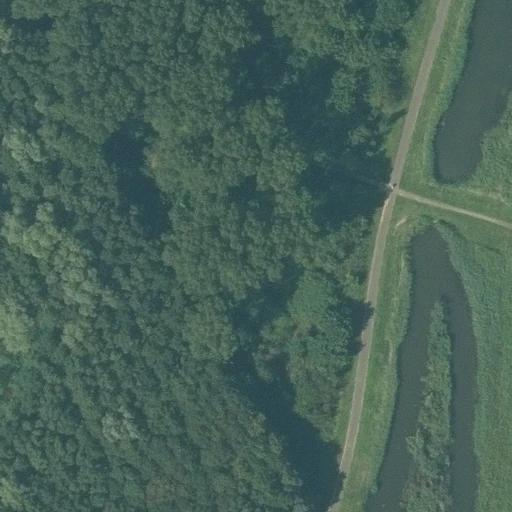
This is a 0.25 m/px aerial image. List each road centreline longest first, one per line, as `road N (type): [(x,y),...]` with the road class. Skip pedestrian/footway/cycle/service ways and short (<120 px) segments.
road 1 (track): [(0,174),(104,148),(211,135),(389,191)]
road 2 (track): [(389,191),(511,231)]
